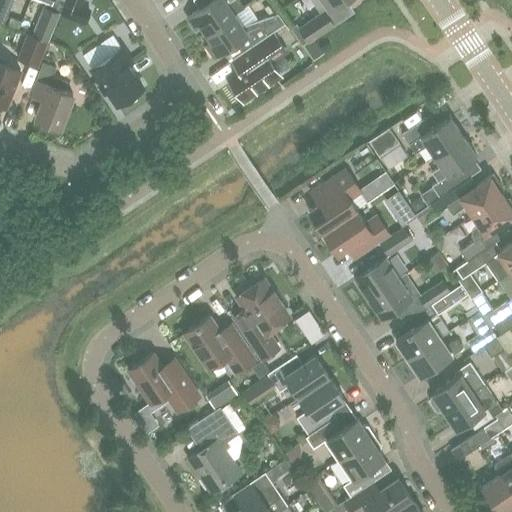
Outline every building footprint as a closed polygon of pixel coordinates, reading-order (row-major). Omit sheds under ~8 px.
[(12,0),(0,0),(0,21),(3,23),(12,0)] [(65,0),(60,13),(84,22),(89,9),(79,5),(81,0),(65,0)] [(234,13),(227,2),(230,0),(210,0),(187,16),(195,28),(200,24),(205,33),(234,13)] [(246,19),(257,14),(252,1),(240,6),(246,19)] [(43,6),(32,34),(48,40),(59,12),(43,6)] [(308,40),(333,24),(323,10),(299,27),(308,40)] [(243,50),(245,49),(272,31),(284,23),(277,12),(242,25),(234,13),(205,33),(211,41),(206,44),(214,56),(236,41),(243,50)] [(284,50),(272,31),(245,49),(252,59),(227,76),(237,91),(237,95),(239,98),(247,100),(250,97),(251,93),(279,74),(269,60),(284,50)] [(47,40),(27,33),(17,56),(37,64),(47,40)] [(122,46),(91,67),(106,90),(107,89),(116,103),(121,100),(129,102),(136,97),(138,88),(142,86),(127,64),(131,61),(122,46)] [(0,55),(0,102),(5,105),(20,69),(3,62),(4,58),(0,55)] [(56,66),(45,62),(42,61),(32,87),(45,92),(35,117),(59,126),(65,111),(72,93),(63,89),(67,80),(53,74),(56,66)] [(433,155),(463,135),(449,115),(432,127),(425,116),(401,132),(414,152),(426,144),(433,155)] [(399,143),(388,126),(368,139),(380,156),(399,143)] [(439,196),(449,189),(463,180),(456,169),(476,155),(463,135),(433,155),(440,165),(431,171),(437,180),(431,185),(439,196)] [(308,209),(322,231),(356,209),(348,198),(360,190),(358,187),(345,168),(324,182),(309,192),(317,203),(308,209)] [(385,169),(358,187),(360,190),(367,201),(394,183),(385,169)] [(449,189),(439,196),(429,202),(436,212),(447,205),(452,213),(463,206),(466,207),(471,215),(503,194),(499,189),(502,187),(493,172),(455,198),(449,189)] [(471,215),(484,234),(511,215),(511,201),(509,197),(506,199),(503,194),(471,215)] [(376,214),(365,222),(356,209),(322,231),(337,253),(346,246),(353,256),(368,246),(388,232),(376,214)] [(415,218),(406,224),(410,229),(415,230),(420,226),(415,218)] [(388,253),(411,238),(403,226),(380,241),(388,253)] [(497,279),(498,279),(511,269),(511,241),(484,260),(497,279)] [(475,254),(466,259),(455,267),(462,277),(482,263),(475,254)] [(367,297),(398,276),(385,256),(354,277),(367,297)] [(511,269),(498,279),(511,299),(511,297),(511,269)] [(405,272),(398,276),(367,297),(381,317),(412,296),(411,295),(418,291),(405,272)] [(267,330),(289,316),(263,278),(237,295),(244,307),(233,315),(262,358),(278,347),(267,330)] [(431,303),(448,291),(441,280),(417,296),(424,307),(431,303)] [(461,283),(448,291),(431,303),(437,313),(467,293),(461,283)] [(493,323),(511,310),(511,308),(506,299),(486,313),(493,323)] [(511,310),(493,323),(500,333),(511,324),(511,310)] [(235,372),(255,358),(231,322),(219,330),(209,314),(184,331),(208,367),(224,356),(235,372)] [(395,339),(407,357),(439,335),(449,329),(441,317),(432,324),(427,317),(395,339)] [(483,345),(497,336),(485,318),(475,325),(479,331),(465,340),(473,351),(483,345)] [(304,330),(311,341),(323,333),(316,322),(304,330)] [(420,375),(462,347),(456,337),(445,344),(439,335),(407,357),(420,375)] [(491,356),(504,347),(497,336),(483,345),(491,356)] [(176,409),(198,394),(174,357),(162,365),(153,352),(128,369),(150,401),(164,391),(176,409)] [(298,396),(329,375),(315,354),(302,362),(296,353),(267,373),(279,390),(289,383),(298,396)] [(440,411),(442,409),(443,410),(472,390),(484,382),(469,360),(457,369),(459,373),(431,392),(433,394),(430,396),(429,400),(436,410),(440,411)] [(308,434),(337,414),(331,405),(344,397),(329,375),(298,396),(307,409),(296,416),(308,434)] [(476,414),(482,423),(502,409),(484,382),(472,390),(443,410),(455,428),(476,414)] [(208,488),(211,491),(241,472),(225,448),(226,440),(238,432),(219,405),(186,427),(200,448),(187,457),(200,475),(198,479),(204,488),(208,488)] [(283,408),(268,413),(272,427),(287,423),(283,408)] [(324,439),(337,459),(374,434),(368,425),(361,423),(357,417),(344,425),(337,414),(308,434),(305,436),(313,447),(324,439)] [(490,422),(497,432),(504,428),(497,417),(490,422)] [(490,437),(497,432),(490,422),(472,434),(479,444),(480,445),(491,438),(490,437)] [(350,495),(373,479),(377,477),(370,466),(384,457),(379,450),(381,444),(374,434),(337,459),(350,479),(342,484),(350,495)] [(479,444),(472,434),(450,448),(457,459),(479,444)] [(511,464),(499,473),(511,492),(511,464)] [(230,511),(274,511),(287,504),(264,470),(233,492),(242,504),(230,511)] [(499,511),(511,503),(511,492),(499,473),(480,486),(498,511),(499,511)] [(390,511),(411,498),(398,477),(380,489),(373,479),(350,495),(343,500),(350,511),(352,511),(354,511),(355,511),(390,511)] [(420,511),(411,498),(390,511),(420,511)]
